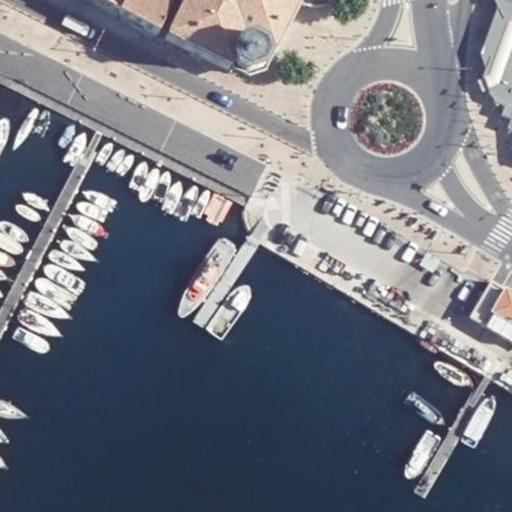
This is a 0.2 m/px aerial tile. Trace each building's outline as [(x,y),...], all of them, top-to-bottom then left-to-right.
[(123,0),(94,0),(94,2),(116,14),(123,0)] [(163,0),(123,0),(116,14),(158,36),(172,4),(163,0)] [(228,70),(231,64),(232,64),(235,69),(247,75),(254,73),(261,71),(267,59),(265,53),(268,52),(273,56),(299,4),(300,0),(185,0),(166,40),(228,70)] [(511,22),(509,18),(511,8),(511,5),(498,0),(494,0),(498,25),(491,28),(489,37),(491,43),(486,47),(483,56),(487,63),(481,81),(488,94),(501,87),(511,48),(511,22)] [(511,48),(501,87),(488,94),(495,107),(505,110),(503,120),(511,123),(511,126),(510,133),(511,133),(511,8),(509,18),(511,22),(511,48)] [(511,289),(492,278),(469,315),(511,340),(511,289)]
